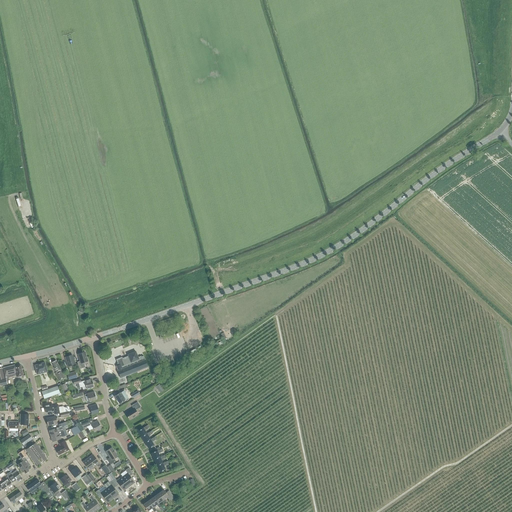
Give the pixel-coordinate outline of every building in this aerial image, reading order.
[(79,370),(85,368),(84,363),(87,362),(84,352),(78,354),(78,355),(80,361),(77,362),(79,370)] [(118,365),(116,366),(118,371),(117,371),(120,378),(148,367),(145,360),(144,356),(141,357),(138,358),(136,352),(128,355),(128,356),(122,359),(122,357),(116,359),(118,363),(117,364),(118,365)] [(68,367),(75,365),(75,364),(72,356),(72,355),(65,357),(65,358),(68,367)] [(59,381),(65,378),(56,361),(52,363),(54,368),(56,373),(55,374),(59,381)] [(37,375),(47,372),(45,363),(44,363),(43,362),(41,363),(41,364),(34,366),(37,375)] [(3,368),(5,378),(5,379),(0,379),(0,385),(8,383),(8,378),(16,376),(17,377),(23,376),(20,365),(14,367),(14,366),(3,368)] [(75,371),(67,374),(68,380),(77,377),(75,371)] [(90,379),(84,381),(81,382),(80,379),(73,381),(74,385),(79,383),(80,388),(82,387),(83,390),(86,389),(94,387),(92,381),(91,381),(90,379)] [(115,392),(126,387),(125,384),(113,389),(115,392)] [(57,386),(41,392),(44,399),(59,394),(57,386)] [(118,391),(119,392),(119,393),(114,397),(119,404),(125,401),(124,400),(126,399),(126,398),(125,396),(124,396),(122,397),(121,395),(125,392),(126,391),(124,388),(118,391)] [(89,402),(96,400),(94,392),(86,394),(87,394),(85,395),(85,397),(87,396),(89,402)] [(129,421),(138,415),(135,411),(140,408),(137,403),(131,406),(133,410),(125,415),(129,421)] [(59,414),(58,409),(58,405),(53,406),(53,405),(45,406),(46,413),(50,412),(51,412),(53,412),(54,415),(59,414)] [(91,415),(99,413),(96,405),(89,407),(91,415)] [(28,425),(28,415),(20,415),(20,425),(28,425)] [(53,425),(57,425),(55,417),(46,419),(48,426),(53,425)] [(90,425),(88,420),(81,423),(83,428),(90,425)] [(95,432),(101,428),(97,421),(91,424),(95,432)] [(48,431),(50,437),(61,433),(61,432),(65,431),(66,431),(64,426),(67,425),(66,422),(58,425),(59,428),(57,428),(48,431)] [(76,427),(71,430),(75,435),(81,431),(84,430),(79,423),(75,426),(76,427)] [(141,437),(146,434),(144,430),(146,428),(145,426),(142,428),(143,428),(137,432),(141,437)] [(61,433),(50,437),(52,442),(61,439),(60,437),(62,437),(67,436),(65,431),(61,432),(61,433)] [(149,432),(146,434),(141,437),(144,443),(150,439),(148,436),(150,434),(149,432)] [(29,435),(20,441),(23,446),(24,446),(26,449),(37,465),(46,459),(35,443),(32,440),(33,440),(29,435)] [(150,439),(144,443),(148,449),(154,446),(151,441),(154,440),(152,438),(150,439)] [(60,446),(55,449),(59,455),(69,450),(64,441),(59,444),(60,446)] [(151,453),(154,459),(159,457),(158,452),(160,451),(158,447),(155,448),(155,449),(153,450),(154,452),(151,453)] [(110,465),(115,461),(114,459),(117,457),(111,448),(105,452),(110,458),(107,460),(110,465)] [(30,466),(26,459),(24,457),(27,455),(23,450),(18,454),(21,457),(18,459),(21,463),(17,465),(22,471),(22,470),(25,474),(29,471),(28,470),(29,469),(28,467),(30,466)] [(88,459),(94,467),(96,465),(98,467),(100,466),(99,464),(92,455),(88,459)] [(162,456),(159,457),(154,459),(156,466),(162,463),(160,459),(163,458),(162,456)] [(89,471),(94,467),(88,459),(83,462),(89,471)] [(166,464),(165,462),(162,463),(156,466),(159,473),(165,470),(163,465),(166,464)] [(110,471),(105,465),(101,468),(105,475),(110,471)] [(74,478),(81,473),(77,468),(76,469),(75,468),(70,472),(74,478)] [(122,478),(129,486),(134,483),(130,476),(132,474),(128,468),(125,471),(127,474),(122,478)] [(12,474),(16,480),(21,477),(17,471),(12,474)] [(11,483),(16,480),(12,474),(10,472),(6,475),(8,477),(7,477),(11,483)] [(81,478),(87,485),(92,481),(87,475),(87,474),(81,478)] [(70,486),(68,483),(71,481),(67,476),(65,477),(65,476),(60,480),(66,489),(70,486)] [(7,477),(0,482),(0,486),(2,490),(11,483),(7,477),(7,478),(7,477)] [(123,490),(129,486),(122,478),(117,481),(114,478),(112,480),(116,486),(119,484),(123,490)] [(36,490),(35,489),(38,487),(44,495),(49,491),(44,483),(41,485),(37,480),(26,488),(30,493),(30,492),(31,494),(32,494),(36,492),(36,490)] [(116,486),(112,480),(109,482),(111,486),(106,489),(112,498),(118,494),(113,488),(116,486)] [(54,493),(60,489),(56,483),(49,487),(54,493)] [(71,486),(76,492),(80,489),(76,483),(71,486)] [(107,502),(112,498),(106,489),(101,493),(98,490),(95,492),(100,498),(103,496),(107,502)] [(69,499),(71,498),(65,490),(61,494),(65,499),(67,497),(69,499)] [(163,490),(158,494),(163,500),(164,500),(167,497),(169,501),(171,500),(174,498),(169,491),(166,493),(163,490)] [(15,496),(18,501),(21,498),(23,501),(25,500),(23,497),(20,492),(15,496)] [(166,503),(164,500),(163,500),(158,494),(153,498),(158,504),(159,504),(162,501),(164,505),(166,503)] [(20,503),(18,501),(15,496),(9,500),(12,505),(17,502),(18,504),(20,503)] [(92,501),(89,504),(94,511),(95,511),(100,508),(94,500),(91,496),(89,497),(92,501)] [(153,498),(148,501),(153,508),(154,507),(157,505),(159,508),(161,507),(159,504),(158,504),(153,498)] [(154,511),(156,511),(154,507),(153,508),(148,501),(143,505),(148,511),(152,509),(154,511)] [(86,511),(94,511),(89,504),(85,506),(83,502),(81,504),(84,507),(83,507),(86,511)] [(41,503),(36,507),(39,511),(42,511),(45,510),(41,503)]
